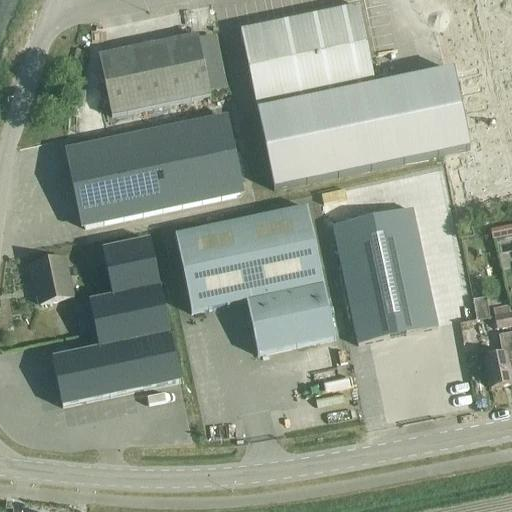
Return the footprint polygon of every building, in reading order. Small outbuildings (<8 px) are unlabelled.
[(358,9),(241,34),(274,193),(469,150),(453,71),(374,87),(358,9)] [(198,38),(99,60),(111,120),(210,99),(198,38)] [(224,120),(67,153),(84,231),(241,198),(224,120)] [(333,341),(305,211),(176,240),(190,312),(244,300),(257,359),(333,341)] [(412,212),(333,230),(358,348),(437,331),(412,212)] [(511,226),(490,231),(491,241),(511,237),(511,226)] [(181,385),(151,243),(103,253),(113,300),(89,305),(92,318),(99,352),(52,362),(62,410),(181,385)] [(73,301),(64,261),(32,268),(40,308),(73,301)] [(478,324),(490,321),(486,301),(473,303),(478,324)] [(89,305),(75,308),(78,321),(92,318),(89,305)] [(498,333),(511,329),(511,324),(509,310),(494,313),(498,333)] [(511,387),(511,334),(498,337),(503,357),(485,361),(492,392),(511,387)] [(381,392),(391,389),(384,365),(373,369),(381,392)] [(164,431),(163,442),(185,443),(185,433),(164,431)]
